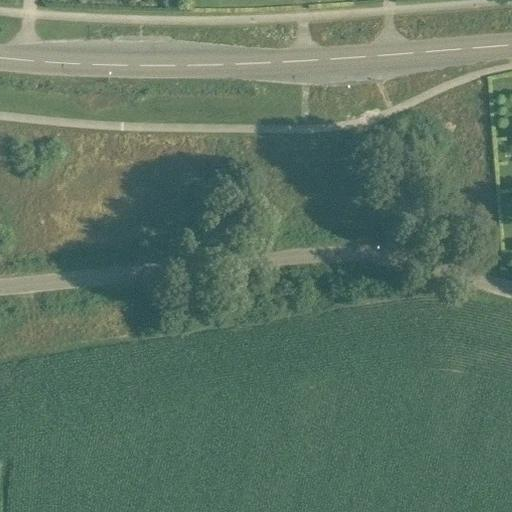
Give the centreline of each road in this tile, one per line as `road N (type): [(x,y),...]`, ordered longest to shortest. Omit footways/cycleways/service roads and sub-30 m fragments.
road 1 (unclassified): [(511,293),(375,257),(0,294)]
road 2 (secondary): [(425,52),(149,66),(0,57)]
